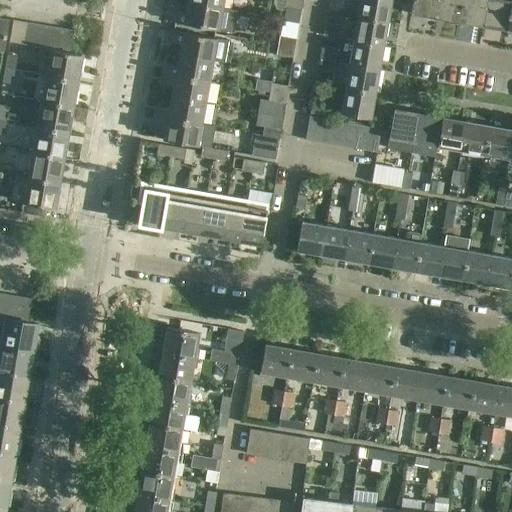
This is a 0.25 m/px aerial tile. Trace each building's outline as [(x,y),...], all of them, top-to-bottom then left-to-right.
[(222,8),(223,0),(187,0),(187,2),(222,8)] [(303,0),(301,0),(286,0),(283,19),(298,22),(300,10),(301,10),(303,0)] [(360,0),(357,17),(387,22),(390,0),(360,0)] [(413,0),(411,15),(435,19),(437,0),(413,0)] [(437,0),(435,19),(458,23),(462,0),(437,0)] [(462,0),(458,23),(482,27),(486,0),(462,0)] [(486,0),(482,27),(505,31),(511,1),(503,0),(486,0)] [(175,12),(173,22),(233,33),(237,11),(222,8),(187,2),(185,14),(175,12)] [(357,17),(353,41),(383,46),(387,22),(357,17)] [(278,45),(295,48),(296,39),(295,39),(298,22),(283,19),(278,45)] [(21,44),(25,23),(13,20),(9,42),(21,44)] [(25,23),(21,44),(32,46),(36,25),(25,23)] [(323,36),(338,38),(340,26),(325,24),(323,36)] [(44,48),(48,27),(36,25),(32,46),(44,48)] [(48,27),(44,48),(55,50),(59,29),(48,27)] [(59,29),(55,50),(68,52),(72,31),(59,29)] [(172,30),(170,41),(180,43),(178,54),(212,60),(223,62),(227,40),(172,30)] [(353,41),(349,65),(379,70),(383,46),(353,41)] [(295,48),(278,45),(276,54),(293,58),(295,48)] [(319,59),(334,62),(336,51),(321,49),(319,59)] [(77,81),(81,56),(50,50),(45,76),(77,81)] [(208,81),(212,60),(178,54),(176,65),(166,64),(164,73),(208,81)] [(4,69),(13,70),(16,57),(6,55),(4,69)] [(334,62),(319,59),(317,70),(332,73),(334,62)] [(375,93),(379,70),(349,65),(345,88),(375,93)] [(13,70),(4,69),(1,83),(11,85),(13,70)] [(205,103),(208,81),(164,73),(162,84),(172,86),(170,96),(205,103)] [(72,107),(77,81),(45,76),(41,101),(72,107)] [(270,92),(286,95),(288,86),(271,83),(270,92)] [(375,93),(345,88),(340,112),(370,118),(375,93)] [(286,95),(270,92),(268,102),(259,100),(257,112),(283,117),(286,95)] [(201,124),(205,103),(170,96),(168,108),(158,106),(156,116),(201,124)] [(68,132),(72,107),(41,101),(36,126),(68,132)] [(310,114),(324,116),(326,105),(312,102),(310,114)] [(389,139),(387,148),(411,153),(418,113),(394,109),(390,131),(389,139)] [(262,135),(279,138),(283,117),(257,112),(254,127),(263,128),(262,135)] [(418,113),(411,153),(434,157),(436,148),(437,148),(442,118),(418,113)] [(162,140),(197,146),(201,124),(156,116),(154,126),(165,128),(162,140)] [(317,142),(321,119),(309,117),(305,140),(317,142)] [(466,122),(442,118),(437,148),(461,152),(466,122)] [(329,144),(333,121),(321,119),(317,142),(329,144)] [(340,146),(344,123),(333,121),(329,144),(340,146)] [(490,126),(466,122),(461,152),(484,156),(490,126)] [(352,148),(356,125),(344,123),(340,146),(352,148)] [(364,150),(368,127),(356,125),(352,148),(364,150)] [(63,157),(68,132),(36,126),(32,152),(63,157)] [(511,136),(511,129),(490,126),(484,156),(508,160),(511,136)] [(368,127),(364,150),(376,152),(380,129),(368,127)] [(255,135),(251,156),(275,160),(277,148),(279,138),(262,135),(262,136),(255,135)] [(171,157),(173,147),(158,144),(156,154),(171,157)] [(173,147),(171,157),(184,159),(185,149),(173,147)] [(212,159),(214,149),(202,147),(200,157),(212,159)] [(214,149),(212,159),(225,161),(226,151),(214,149)] [(59,183),(63,157),(32,152),(27,177),(59,183)] [(252,173),(254,161),(243,159),(241,171),(252,173)] [(254,161),(252,173),(262,174),(264,163),(254,161)] [(374,164),(371,182),(400,187),(403,172),(403,169),(374,164)] [(403,172),(400,187),(409,189),(412,174),(403,172)] [(450,185),(458,187),(458,186),(462,186),(464,174),(452,172),(450,185)] [(295,208),(304,210),(306,198),(307,198),(310,177),(300,176),(297,196),(298,196),(295,208)] [(59,183),(27,177),(22,203),(54,209),(59,183)] [(508,182),(504,181),(500,180),(497,193),(505,195),(503,207),(511,208),(511,191),(506,191),(508,182)] [(159,227),(166,188),(142,184),(138,203),(142,203),(138,224),(159,227)] [(350,198),(358,199),(361,186),(353,185),(350,198)] [(458,187),(450,185),(448,198),(456,199),(458,187)] [(186,191),(166,188),(159,227),(179,231),(186,191)] [(206,195),(186,191),(179,231),(199,234),(206,195)] [(495,206),(503,207),(505,195),(497,193),(495,206)] [(398,207),(405,208),(408,196),(400,194),(398,207)] [(226,198),(206,195),(199,234),(219,238),(226,198)] [(246,202),(226,198),(219,238),(239,241),(246,202)] [(358,199),(350,198),(348,211),(356,212),(358,199)] [(246,202),(239,241),(260,245),(268,204),(266,204),(266,205),(246,202)] [(445,216),(453,217),(455,205),(447,203),(445,216)] [(405,208),(398,207),(395,220),(400,221),(400,220),(403,221),(405,208)] [(492,224),(500,226),(502,213),(494,211),(492,224)] [(453,217),(445,216),(443,229),(450,230),(453,217)] [(320,255),(325,226),(301,221),(296,251),(320,255)] [(500,226),(492,224),(490,237),(498,239),(500,226)] [(349,230),(325,226),(320,255),(344,260),(349,230)] [(344,260),(367,264),(372,234),(349,230),(344,260)] [(396,238),(391,268),(415,272),(420,242),(421,237),(419,234),(409,232),(405,234),(404,239),(396,238)] [(367,264),(391,268),(396,238),(372,234),(367,264)] [(415,272),(439,276),(444,246),(420,242),(415,272)] [(439,276),(463,281),(468,251),(444,246),(439,276)] [(463,281),(486,285),(492,255),(468,251),(463,281)] [(486,285),(510,289),(511,277),(511,258),(492,255),(486,285)] [(19,297),(7,295),(2,319),(3,319),(14,321),(19,297)] [(31,299),(19,297),(14,321),(26,323),(31,299)] [(26,323),(14,321),(3,319),(0,338),(0,345),(33,352),(37,325),(26,323)] [(166,328),(162,352),(197,359),(199,349),(195,348),(198,333),(166,328)] [(0,372),(29,377),(33,352),(0,345),(0,372)] [(286,377),(291,349),(264,345),(259,372),(286,377)] [(209,361),(228,364),(233,365),(235,353),(211,349),(209,361)] [(317,354),(291,349),(286,377),(312,381),(317,354)] [(158,369),(157,377),(189,382),(191,368),(196,368),(197,359),(162,352),(158,369)] [(312,381),(338,386),(343,358),(317,354),(312,381)] [(338,386),(364,390),(369,363),(343,358),(338,386)] [(364,390),(390,394),(395,367),(369,363),(364,390)] [(233,365),(228,364),(226,378),(235,380),(237,366),(233,365)] [(390,394),(416,399),(421,372),(395,367),(390,394)] [(0,398),(24,403),(29,377),(0,372),(0,398)] [(416,399),(442,403),(447,377),(421,372),(416,399)] [(157,377),(153,400),(189,407),(191,397),(186,396),(189,382),(157,377)] [(442,403),(468,408),(473,381),(447,377),(442,403)] [(468,408),(494,412),(499,386),(473,381),(468,408)] [(494,412),(511,415),(511,387),(499,386),(494,412)] [(280,407),(283,394),(273,392),(270,406),(280,407)] [(283,394),(280,407),(277,427),(303,432),(304,423),(288,421),(292,395),(283,394)] [(220,412),(229,413),(231,398),(222,397),(220,412)] [(0,425),(19,429),(24,403),(0,398),(0,425)] [(153,400),(149,423),(180,429),(183,415),(187,416),(189,407),(153,400)] [(336,403),(325,401),(322,414),(326,415),(323,430),(324,430),(323,435),(329,436),(336,403)] [(336,403),(333,416),(342,418),(345,404),(336,403)] [(385,425),(387,411),(377,409),(375,423),(385,425)] [(387,411),(385,425),(395,427),(397,413),(387,411)] [(229,413),(220,412),(216,430),(208,429),(207,434),(225,437),(229,413)] [(437,433),(440,419),(429,417),(427,431),(437,433)] [(440,419),(437,433),(447,435),(450,421),(440,419)] [(149,423),(145,447),(181,453),(182,443),(178,443),(180,429),(149,423)] [(0,452),(15,455),(19,429),(0,425),(0,452)] [(489,442),(491,428),(482,427),(479,440),(489,442)] [(491,428),(489,442),(499,444),(501,430),(491,428)] [(257,456),(261,431),(249,429),(245,454),(257,456)] [(268,458),(273,433),(261,431),(257,456),(268,458)] [(273,433),(268,458),(281,460),(285,435),(273,433)] [(293,462),(297,437),(285,435),(281,460),(293,462)] [(297,437),(293,462),(305,464),(308,439),(297,437)] [(333,452),(335,443),(321,441),(320,450),(333,452)] [(335,443),(333,452),(347,454),(348,446),(335,443)] [(211,459),(216,460),(220,460),(223,446),(214,444),(211,459)] [(145,447),(140,471),(172,476),(174,463),(179,463),(181,453),(145,447)] [(381,460),(382,451),(369,449),(367,458),(381,460)] [(382,451),(381,460),(394,462),(396,454),(382,451)] [(0,479),(10,481),(15,455),(0,452),(0,479)] [(216,460),(211,459),(192,455),(190,467),(214,471),(216,460)] [(429,468),(431,459),(417,457),(415,466),(422,467),(429,468)] [(429,468),(444,470),(445,462),(431,459),(429,468)] [(475,476),(477,467),(463,465),(461,473),(475,476)] [(477,467),(475,476),(490,478),(491,470),(477,467)] [(140,471),(136,494),(172,501),(174,490),(170,490),(172,476),(140,471)] [(0,505),(6,507),(10,481),(0,479),(0,505)] [(204,506),(213,508),(216,494),(207,492),(204,506)] [(325,511),(349,511),(351,504),(337,503),(338,493),(328,492),(327,502),(325,511)] [(136,494),(133,511),(165,511),(166,509),(171,510),(172,501),(136,494)] [(232,511),(234,496),(223,495),(220,511),(232,511)] [(234,496),(232,511),(244,511),(246,497),(234,496)] [(256,511),(258,499),(246,497),(244,511),(256,511)] [(258,499),(256,511),(268,511),(270,500),(258,499)] [(300,511),(325,511),(327,502),(302,499),(300,511)] [(270,500),(268,511),(280,511),(282,502),(270,500)] [(282,502),(280,511),(292,511),(294,503),(282,502)] [(432,511),(433,504),(423,503),(422,511),(432,511)]
